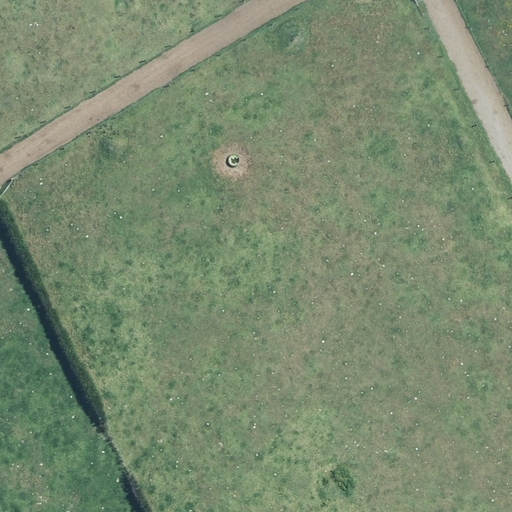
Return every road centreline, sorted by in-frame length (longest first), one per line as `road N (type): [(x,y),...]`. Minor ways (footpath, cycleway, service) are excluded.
road 1 (track): [(281,0),(0,174)]
road 2 (track): [(457,0),(511,112)]
